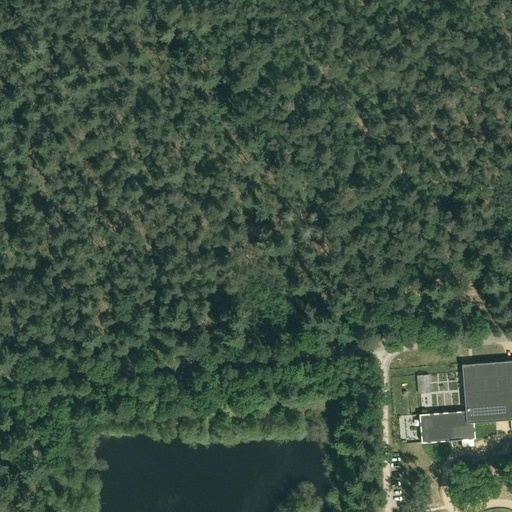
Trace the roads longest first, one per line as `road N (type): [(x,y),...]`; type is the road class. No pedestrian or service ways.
road 1 (unclassified): [(0,377),(511,336)]
road 2 (track): [(390,511),(385,344)]
road 3 (residential): [(453,511),(444,487),(450,458),(511,434)]
